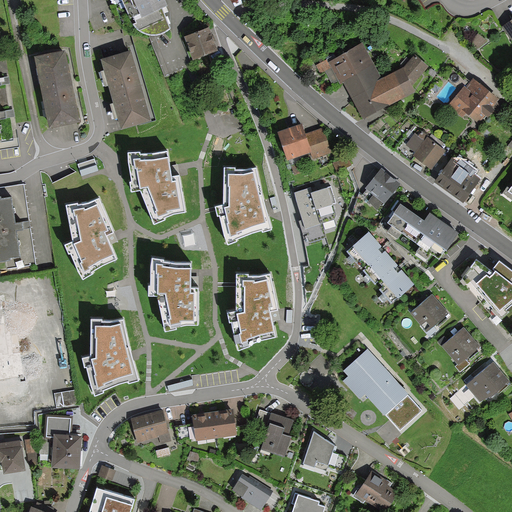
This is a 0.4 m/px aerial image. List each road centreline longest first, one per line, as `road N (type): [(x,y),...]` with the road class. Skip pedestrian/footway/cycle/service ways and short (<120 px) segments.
road 1 (residential): [(260,382),(294,339),(297,270),(263,132),(229,53),(231,18)]
road 2 (tertiary): [(231,18),(318,103),(486,230)]
road 3 (residential): [(511,104),(427,36),(378,14),(293,2),(231,18)]
road 4 (residential): [(0,180),(97,137),(83,0)]
road 5 (residential): [(260,382),(287,391),(463,511)]
road 6 (residential): [(94,449),(125,409),(260,382)]
road 7 (residential): [(486,230),(441,273),(502,344)]
road 8 (residential): [(94,449),(196,488),(235,511)]
road 9 (unknown): [(233,248),(260,382)]
